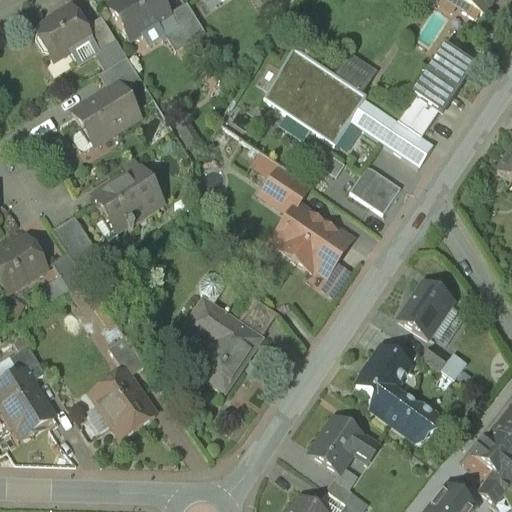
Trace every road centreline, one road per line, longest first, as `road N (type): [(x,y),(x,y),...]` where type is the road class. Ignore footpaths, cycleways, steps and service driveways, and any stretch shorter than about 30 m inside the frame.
road 1 (residential): [(425,189),(224,503)]
road 2 (residential): [(179,503),(0,491)]
road 3 (residential): [(511,329),(425,189)]
road 4 (residential): [(425,189),(511,59)]
